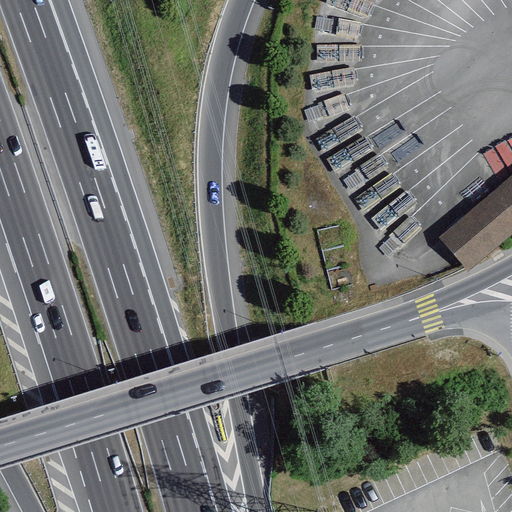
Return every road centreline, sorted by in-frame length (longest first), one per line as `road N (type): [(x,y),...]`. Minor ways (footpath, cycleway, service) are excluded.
road 1 (tertiary): [(511,295),(477,298),(0,446)]
road 2 (motorway): [(253,511),(211,202),(214,119),(243,0)]
road 3 (motorway): [(0,144),(117,511)]
road 4 (motorway): [(191,511),(84,168)]
road 5 (motorway): [(84,168),(24,0)]
road 6 (motorway): [(84,168),(38,0)]
